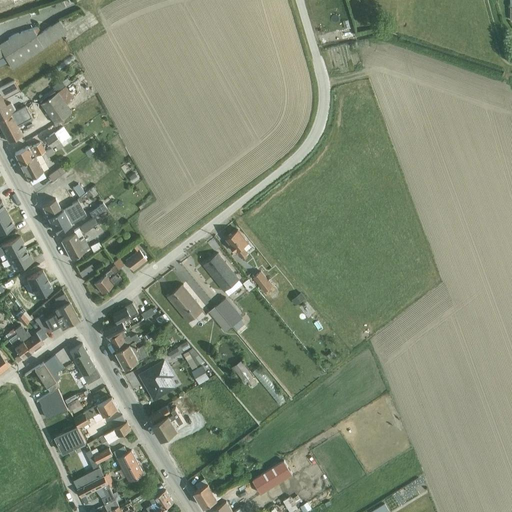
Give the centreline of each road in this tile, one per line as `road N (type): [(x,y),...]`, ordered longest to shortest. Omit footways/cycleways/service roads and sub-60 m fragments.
road 1 (unclassified): [(91,319),(312,144),(323,80),(299,0)]
road 2 (tertiary): [(194,511),(118,384),(91,319)]
road 3 (tertiary): [(91,319),(0,146)]
road 4 (residential): [(15,372),(83,511)]
